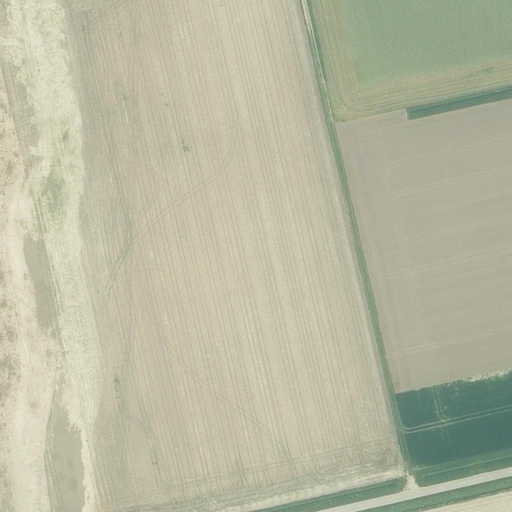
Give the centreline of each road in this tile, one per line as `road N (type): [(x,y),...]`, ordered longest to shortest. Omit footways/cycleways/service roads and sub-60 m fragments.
road 1 (unclassified): [(346,511),(511,473)]
road 2 (track): [(333,131),(304,0)]
